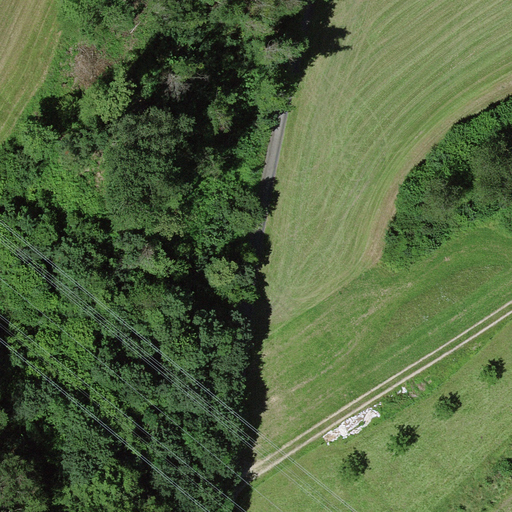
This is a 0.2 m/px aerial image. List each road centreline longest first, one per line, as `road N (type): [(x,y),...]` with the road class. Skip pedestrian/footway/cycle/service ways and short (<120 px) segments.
road 1 (unclassified): [(222,511),(245,237),(304,0)]
road 2 (track): [(225,487),(511,309)]
